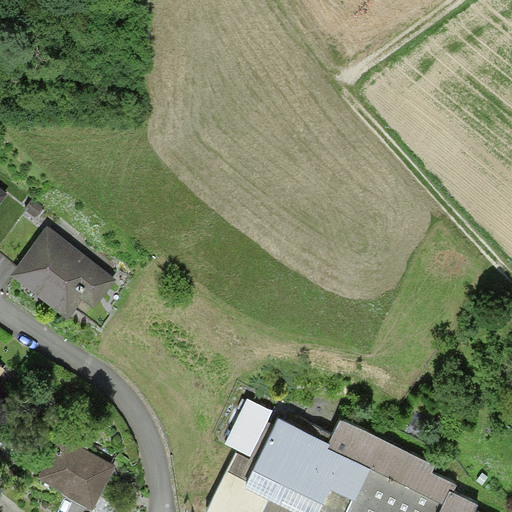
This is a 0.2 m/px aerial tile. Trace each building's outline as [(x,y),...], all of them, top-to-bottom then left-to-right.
[(48,221),(12,266),(70,312),(85,293),(95,301),(116,275),(48,221)] [(247,395),(226,438),(250,450),(271,407),(247,395)] [(214,511),(346,511),(372,462),(329,439),(331,435),(275,405),(250,453),(236,446),(203,507),(214,511)] [(489,511),(475,505),(479,497),(453,486),(457,478),(431,465),(436,457),(341,411),(331,435),(329,439),(372,462),(346,511),(489,511)] [(65,430),(39,474),(92,503),(117,460),(65,430)]
